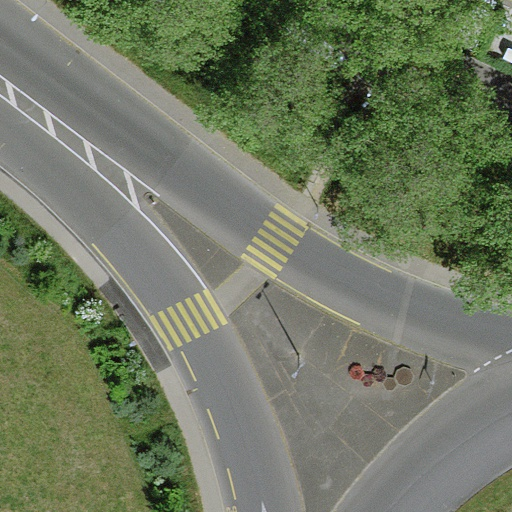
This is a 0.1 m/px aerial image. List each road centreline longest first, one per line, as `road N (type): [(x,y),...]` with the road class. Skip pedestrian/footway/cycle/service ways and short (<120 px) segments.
road 1 (secondary): [(511,351),(396,309),(65,131)]
road 2 (secondary): [(65,131),(191,319),(252,438),(268,511)]
road 3 (residential): [(511,135),(422,85),(314,0)]
road 4 (secondary): [(511,413),(459,447),(395,511)]
